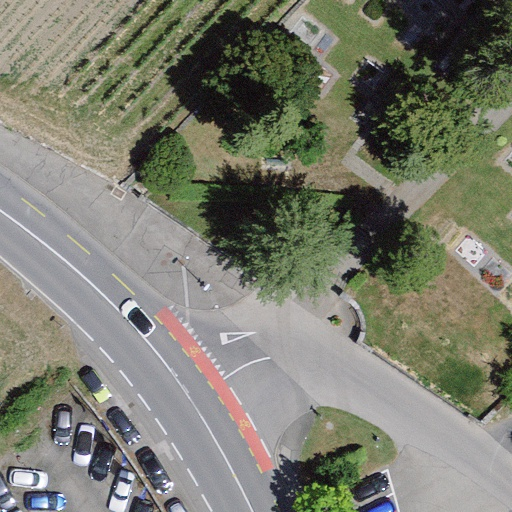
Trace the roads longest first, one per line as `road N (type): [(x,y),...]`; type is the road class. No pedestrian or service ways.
road 1 (unclassified): [(480,487),(383,388),(288,348),(177,375)]
road 2 (secondary): [(177,375),(105,294),(0,209)]
road 3 (secondary): [(253,511),(177,375)]
